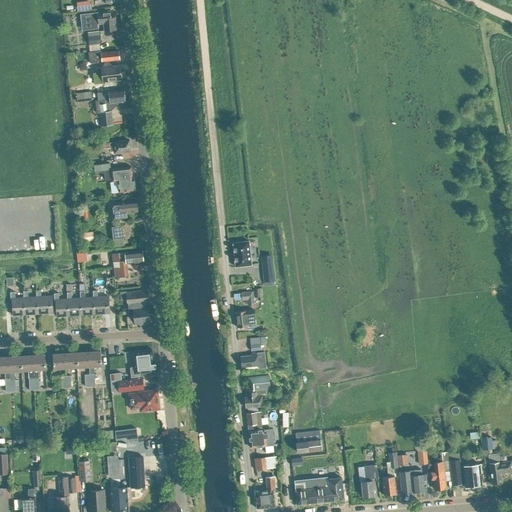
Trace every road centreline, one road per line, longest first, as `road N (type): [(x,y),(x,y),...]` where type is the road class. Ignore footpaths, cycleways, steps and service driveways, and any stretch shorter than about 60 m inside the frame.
road 1 (residential): [(511,353),(474,355),(467,347),(414,47)]
road 2 (unclassified): [(163,332),(126,0)]
road 3 (residential): [(253,511),(224,253)]
road 4 (track): [(224,253),(198,0)]
road 5 (unclassified): [(182,511),(163,332)]
road 6 (residential): [(0,342),(163,332)]
